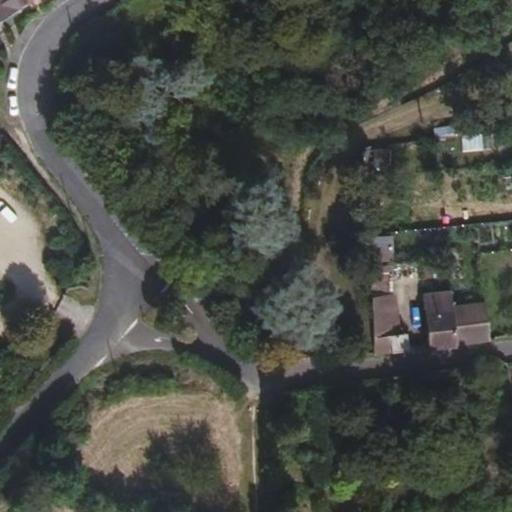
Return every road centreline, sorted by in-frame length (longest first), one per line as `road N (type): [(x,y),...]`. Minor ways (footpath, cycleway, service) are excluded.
road 1 (residential): [(511,348),(385,370),(256,378),(213,346)]
road 2 (residential): [(124,250),(32,131),(22,98),(26,67),(70,12)]
road 3 (residential): [(0,458),(110,330)]
road 4 (residential): [(213,346),(124,250)]
